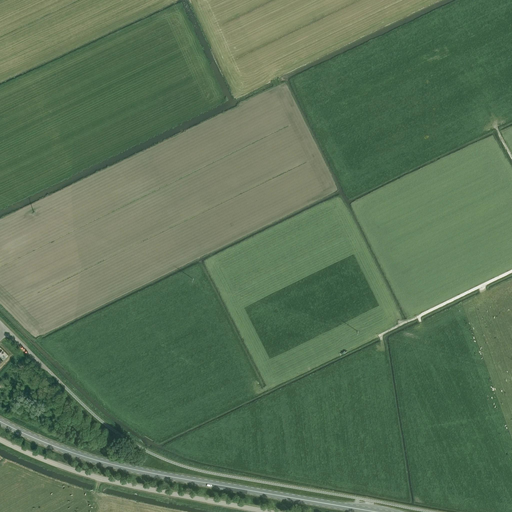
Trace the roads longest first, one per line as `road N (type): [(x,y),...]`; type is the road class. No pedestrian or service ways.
road 1 (primary): [(374,511),(110,465),(0,422)]
road 2 (unclassified): [(267,511),(113,482),(0,439)]
